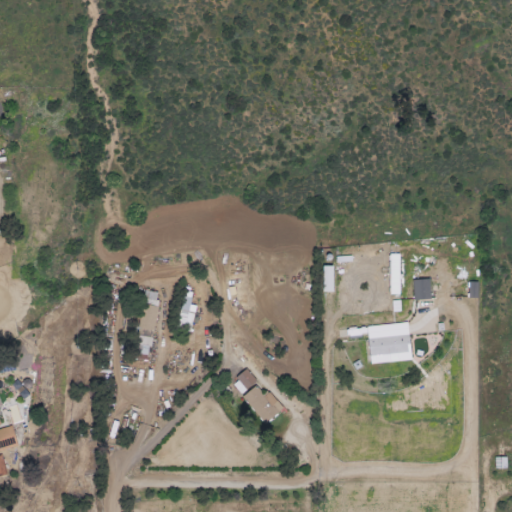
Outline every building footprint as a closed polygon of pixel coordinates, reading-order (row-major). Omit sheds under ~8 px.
[(399,295),(398,255),(389,255),(389,295),(399,295)] [(332,267),(321,267),(322,293),(332,293),(332,267)] [(414,301),(430,299),(428,279),(411,281),(414,301)] [(189,305),(191,299),(182,297),(175,328),(190,332),(195,307),(189,305)] [(369,364),(410,362),(407,324),(367,327),(369,364)] [(265,425),(282,409),(267,392),(265,394),(244,371),(229,385),(265,425)] [(0,448),(15,446),(12,427),(0,429),(0,448)]
